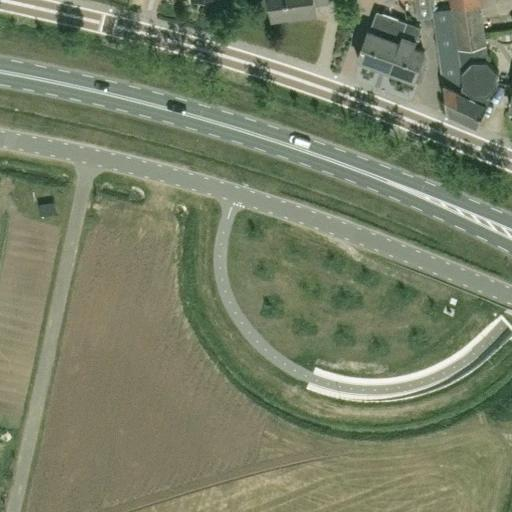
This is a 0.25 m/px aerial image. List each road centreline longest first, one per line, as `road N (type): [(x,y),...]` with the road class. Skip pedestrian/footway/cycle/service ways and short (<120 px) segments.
road 1 (primary): [(0,70),(260,136),(511,233)]
road 2 (residential): [(511,160),(253,64),(5,0)]
road 3 (unclassified): [(511,296),(235,193)]
road 4 (unclassified): [(0,138),(235,193)]
